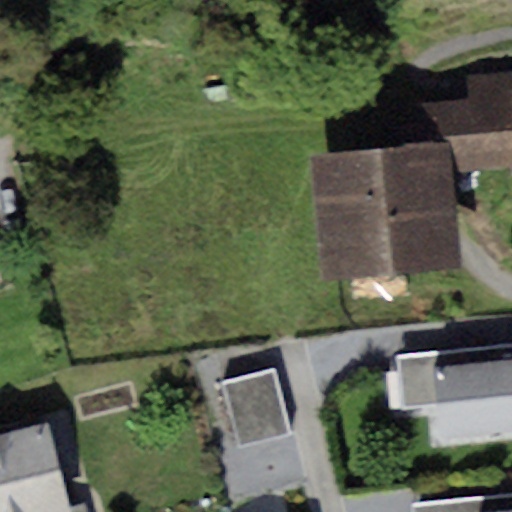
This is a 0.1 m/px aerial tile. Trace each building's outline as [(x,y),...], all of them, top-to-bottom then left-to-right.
[(468,101),(418,105),(419,125),(448,141),(451,172),(504,167),(498,99),(496,76),(466,78),(468,101)] [(448,141),(318,153),(330,285),(460,273),(451,172),(448,141)] [(511,346),(397,358),(402,408),(439,405),(442,439),(511,431),(511,346)] [(289,441),(270,370),(221,382),(239,453),(289,441)] [(72,511),(48,426),(0,439),(0,511),(83,511),(82,509),(72,511)] [(467,511),(467,497),(412,501),(412,511),(467,511)]
